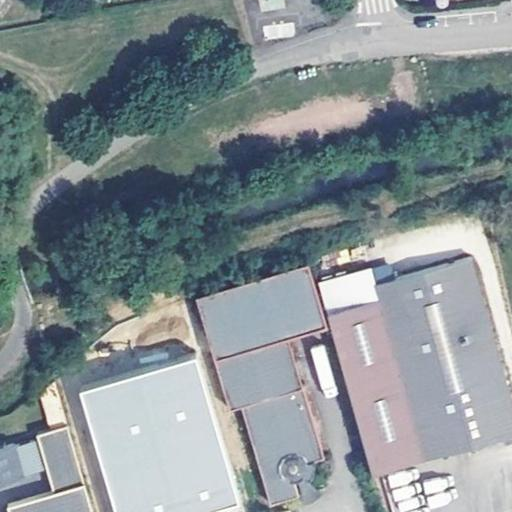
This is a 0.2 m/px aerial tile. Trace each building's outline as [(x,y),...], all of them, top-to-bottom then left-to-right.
[(511,434),(511,395),(473,260),(375,284),(379,298),(329,313),(375,474),(511,434)] [(216,358),(288,337),(328,324),(310,264),(197,297),(216,358)] [(326,458),(288,337),(216,358),(230,409),(242,404),(270,503),(298,495),(294,482),(296,481),(304,476),(310,482),(315,473),(314,462),(326,458)] [(40,393),(47,427),(65,423),(57,388),(40,393)] [(93,511),(68,425),(36,434),(53,492),(8,506),(10,511),(93,511)] [(15,445),(0,449),(0,483),(25,476),(15,445)] [(322,493),(310,482),(304,476),(296,481),(306,503),(316,499),(322,493)]
